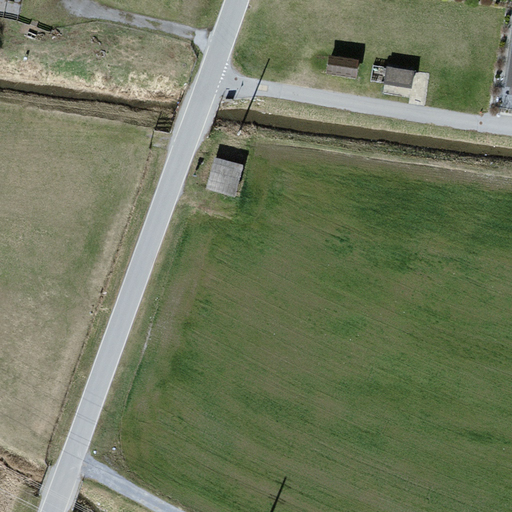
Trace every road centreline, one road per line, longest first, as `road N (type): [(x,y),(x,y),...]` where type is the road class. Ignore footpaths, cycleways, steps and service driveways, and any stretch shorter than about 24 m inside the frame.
road 1 (unclassified): [(52,511),(206,77)]
road 2 (residential): [(511,122),(206,77)]
road 3 (track): [(220,41),(29,0)]
